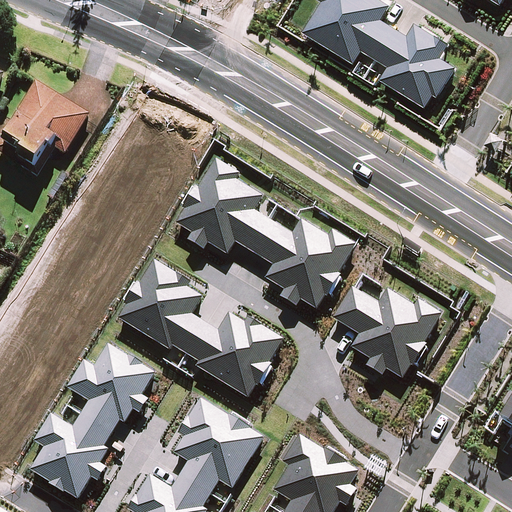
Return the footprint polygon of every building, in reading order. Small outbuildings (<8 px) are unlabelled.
[(366,53),(378,61),(397,30),(384,22),(393,7),(381,0),(318,0),(318,1),(325,4),(306,35),(358,66),(366,53)] [(397,30),(378,61),(391,68),(383,82),(429,109),(437,97),(441,99),(459,70),(444,60),(453,45),(439,37),(438,38),(417,25),(409,37),(397,30)] [(37,85),(0,148),(0,157),(38,180),(56,149),(76,161),(100,122),(37,85)] [(426,345),(443,317),(419,302),(415,308),(388,291),(379,306),(353,290),(334,321),(360,337),(352,349),(372,361),(368,368),(384,378),(388,371),(404,381),(412,368),(415,369),(428,347),(426,345)] [(511,407),(502,423),(511,428),(511,407)]
